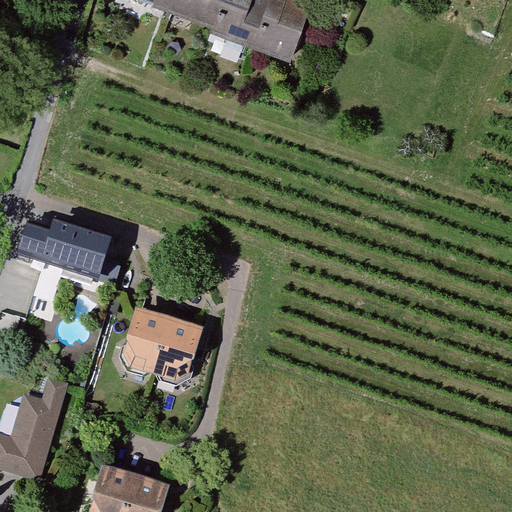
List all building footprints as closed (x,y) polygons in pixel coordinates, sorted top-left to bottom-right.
[(323,1),(321,0),(146,0),(297,63),(323,1)] [(63,228),(33,309),(61,319),(77,277),(100,285),(114,247),(63,228)] [(193,387),(208,336),(145,318),(131,368),(193,387)] [(78,390),(56,383),(49,405),(28,399),(15,442),(0,436),(0,474),(46,490),(78,390)] [(172,511),(178,493),(112,473),(100,511),(172,511)]
